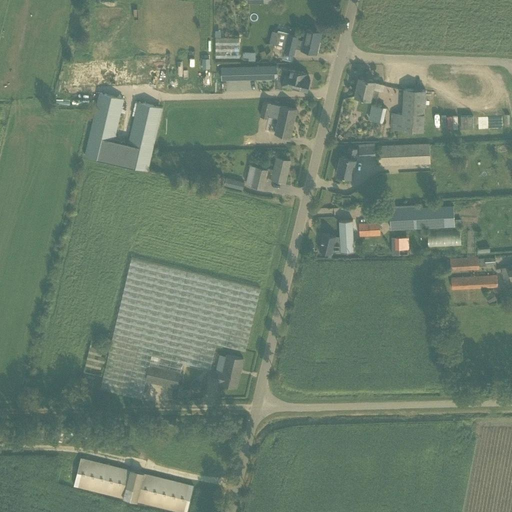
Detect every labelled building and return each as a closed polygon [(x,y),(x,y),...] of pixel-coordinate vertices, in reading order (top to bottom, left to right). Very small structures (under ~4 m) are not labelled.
[(301,49),(315,53),(316,53),(321,32),(306,28),(303,41),(297,39),(298,36),(278,31),(275,44),(285,46),(283,52),(293,55),(295,48),(301,49)] [(138,60),(72,62),(73,76),(90,76),(90,85),(157,83),(157,73),(157,54),(137,55),(138,60)] [(277,65),(221,66),(222,78),(222,79),(278,78),(277,65)] [(308,74),(286,68),(282,86),(293,89),(293,87),(307,90),(310,78),(306,77),(306,74),(308,74)] [(383,92),(385,84),(374,82),(375,81),(360,77),(355,96),(370,99),(372,90),(383,92)] [(404,89),(403,113),(402,129),(423,130),(425,90),(404,89)] [(84,155),(123,164),(148,170),(163,107),(138,101),(128,143),(115,140),(125,98),(99,92),(99,94),(97,104),(84,155)] [(269,116),(272,103),(273,102),(264,100),(260,116),(269,118),(269,116)] [(297,109),(281,105),(279,116),(274,133),(290,136),(297,109)] [(385,107),(380,106),(377,120),(382,121),(385,107)] [(506,114),(460,116),(461,128),(507,127),(506,114)] [(430,143),(378,145),(379,165),(431,163),(430,143)] [(356,149),(349,147),(347,157),(341,155),(337,174),(351,177),(356,159),(354,158),(356,149)] [(285,182),(290,160),(277,157),(273,172),(267,171),(268,169),(256,166),(251,186),(264,189),(266,178),(285,182)] [(243,190),(243,188),(245,182),(227,177),(224,185),(243,190)] [(391,229),(455,226),(454,205),(390,208),(391,229)] [(340,236),(339,236),(324,232),(319,250),(329,252),(332,253),(332,251),(340,251),(340,253),(354,252),(353,220),(339,221),(340,236)] [(376,221),(359,223),(360,236),(381,235),(380,221),(376,221)] [(461,244),(461,231),(429,232),(429,245),(461,244)] [(409,249),(409,237),(395,237),(395,249),(409,249)] [(450,259),(450,272),(459,272),(459,270),(479,269),(478,257),(450,259)] [(132,258),(103,379),(101,389),(141,398),(146,380),(151,364),(181,371),(183,362),(210,368),(216,344),(245,351),(260,289),(132,258)] [(497,275),(452,277),(452,289),(498,287),(497,275)] [(495,300),(491,293),(485,297),(490,304),(495,300)] [(453,346),(461,344),(459,333),(451,335),(453,346)] [(223,372),(213,369),(211,379),(221,381),(220,383),(237,387),(243,358),(227,355),(223,372)] [(151,364),(146,380),(177,387),(181,371),(151,364)] [(92,395),(94,385),(82,383),(80,393),(92,395)] [(190,397),(190,389),(177,389),(178,398),(190,397)] [(187,511),(194,485),(81,458),(74,486),(177,510),(182,511),(187,511)]
